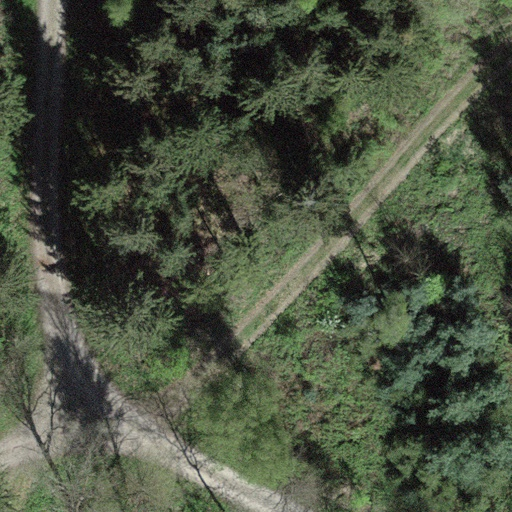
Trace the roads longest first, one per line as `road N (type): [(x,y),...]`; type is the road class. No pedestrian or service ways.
road 1 (track): [(511,49),(268,291),(192,379),(116,420),(0,459)]
road 2 (track): [(285,511),(116,420),(62,372),(36,242),(46,0)]
